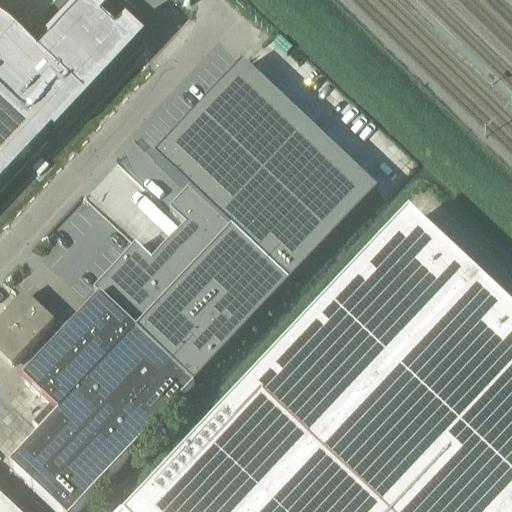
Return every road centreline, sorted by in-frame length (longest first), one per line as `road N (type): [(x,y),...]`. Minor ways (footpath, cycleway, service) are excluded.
road 1 (unknown): [(222,15),(333,112),(337,130),(331,147),(196,274)]
road 2 (unclassified): [(0,259),(222,15)]
